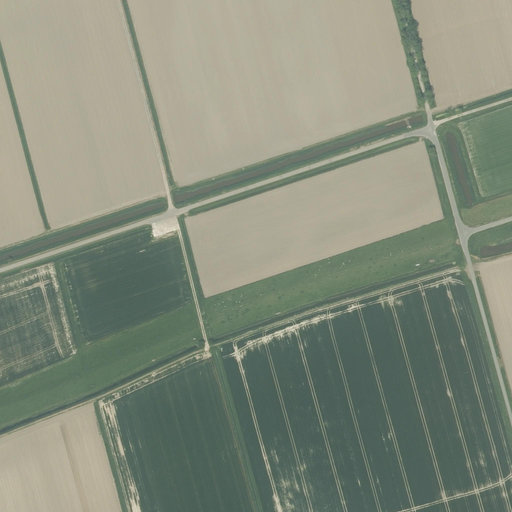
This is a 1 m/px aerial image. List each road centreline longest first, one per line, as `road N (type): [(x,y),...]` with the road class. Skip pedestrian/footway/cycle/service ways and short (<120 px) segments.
road 1 (unclassified): [(0,271),(429,132)]
road 2 (unclassified): [(511,421),(461,234)]
